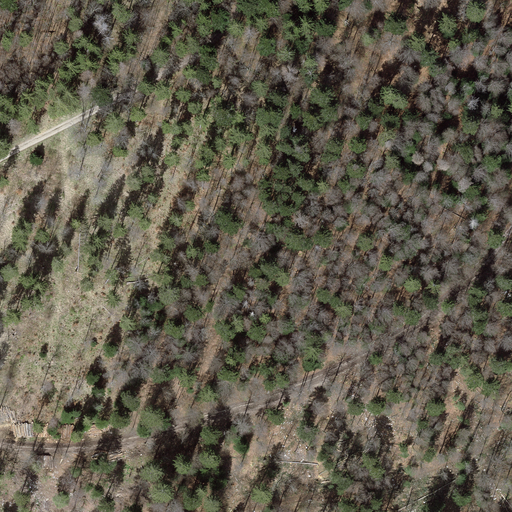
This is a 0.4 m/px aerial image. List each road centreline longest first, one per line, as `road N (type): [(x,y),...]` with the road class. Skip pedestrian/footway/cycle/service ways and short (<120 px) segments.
road 1 (track): [(511,231),(448,298),(347,365),(224,415),(90,449),(0,441)]
road 2 (track): [(0,158),(205,44),(243,0)]
